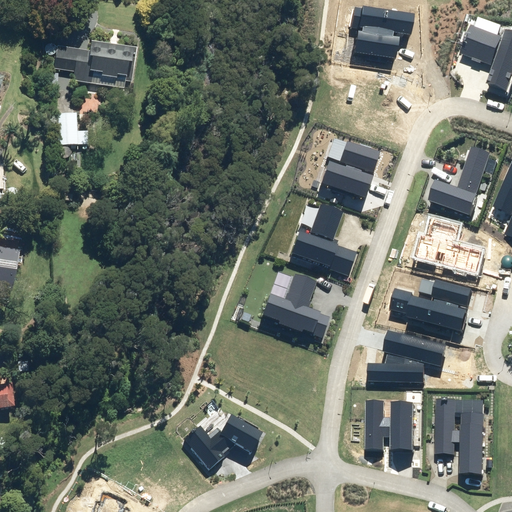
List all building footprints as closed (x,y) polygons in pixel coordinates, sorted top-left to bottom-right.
[(361,28),(357,49),(396,56),(401,32),(410,34),(414,15),(363,6),(362,9),(356,8),(352,26),(361,28)] [(498,64),(490,84),(509,91),(511,82),(511,32),(507,31),(505,38),(473,27),(464,52),(498,64)] [(134,52),(89,45),(84,77),(123,83),(122,85),(128,86),(134,52)] [(119,94),(122,96),(125,94),(126,91),(125,88),(122,87),(119,88),(118,91),(119,94)] [(53,118),(55,149),(86,147),(86,134),(75,135),(74,117),(53,118)] [(331,161),(325,180),(365,194),(378,153),(334,139),(327,159),(331,161)] [(491,154),(472,147),(458,187),(437,181),(430,203),(471,217),(491,154)] [(511,159),(491,205),(511,215),(511,221),(506,234),(511,236),(511,159)] [(14,203),(14,185),(5,186),(5,203),(14,203)] [(296,228),(287,252),(347,275),(356,251),(333,242),(345,211),(321,202),(309,233),(296,228)] [(415,257),(477,273),(483,248),(455,241),(458,226),(430,219),(426,236),(420,235),(415,257)] [(17,256),(0,252),(0,296),(8,298),(17,256)] [(260,314),(318,336),(327,314),(304,306),(313,282),(294,275),(285,299),(268,292),(260,314)] [(397,289),(392,309),(409,313),(408,319),(441,328),(441,325),(461,330),(466,312),(453,309),(455,300),(467,303),(471,289),(456,285),(455,290),(454,290),(456,283),(439,279),(438,283),(424,280),(421,293),(436,297),(434,303),(414,297),(415,294),(397,289)] [(368,363),(368,381),(424,383),(425,363),(441,367),(446,346),(387,331),(383,352),(388,353),(385,364),(368,363)] [(0,414),(10,414),(8,389),(0,389),(0,414)] [(435,452),(457,453),(458,439),(462,440),(460,473),(483,474),(486,400),(437,398),(435,452)] [(366,400),(365,448),(385,449),(385,436),(390,436),(390,449),(411,450),(413,404),(392,403),(391,419),(384,419),(384,400),(366,400)] [(200,427),(183,441),(208,471),(225,457),(222,453),(233,445),(249,454),(260,435),(228,418),(219,435),(215,430),(208,436),(200,427)]
